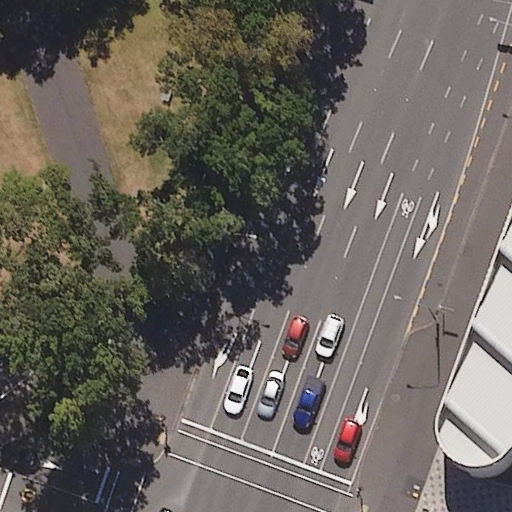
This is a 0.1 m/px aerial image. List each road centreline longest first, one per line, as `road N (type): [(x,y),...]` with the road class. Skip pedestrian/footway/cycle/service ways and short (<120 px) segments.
road 1 (trunk): [(441,0),(255,511)]
road 2 (tertiary): [(0,460),(131,511)]
